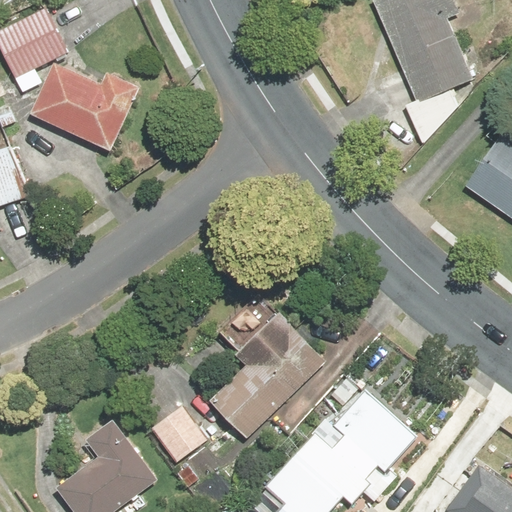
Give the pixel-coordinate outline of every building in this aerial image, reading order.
[(452,0),(370,0),(417,105),(473,81),(447,21),(459,16),(452,0)] [(0,32),(0,52),(14,80),(68,53),(46,9),(0,32)] [(109,153),(137,91),(103,75),(98,85),(52,64),(28,117),(109,153)] [(511,142),(500,134),(463,189),(511,222),(511,142)] [(0,149),(0,204),(31,193),(14,144),(0,149)] [(205,404),(242,442),(324,363),(276,314),(232,357),(242,367),(205,404)] [(415,436),(363,389),(330,425),(340,434),(328,448),(311,432),(261,487),(280,504),(273,511),(330,511),(341,499),(349,506),(369,483),(365,480),(376,468),(382,473),(415,436)] [(182,404),(146,431),(175,468),(172,470),(188,491),(199,483),(184,463),(211,442),(182,404)] [(108,511),(153,479),(110,421),(81,442),(92,457),(51,487),(69,511),(108,511)] [(511,511),(511,491),(475,465),(443,510),(445,511),(511,511)]
